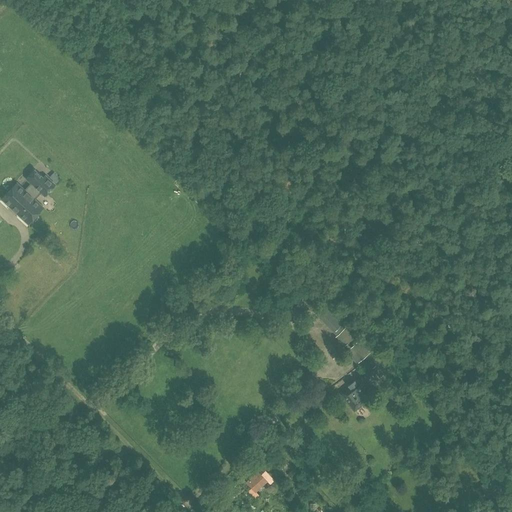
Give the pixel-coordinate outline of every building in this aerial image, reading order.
[(1,200),(28,225),(31,222),(35,222),(37,219),(37,216),(37,214),(45,208),(36,199),(41,193),(45,197),(56,185),(55,184),(60,179),(54,172),(49,178),(45,174),(43,177),(34,169),(25,179),(30,184),(25,189),(20,184),(17,182),(1,200)] [(201,199),(212,210),(217,205),(206,193),(201,199)] [(317,315),(334,332),(342,323),(324,306),(317,315)] [(357,364),(370,352),(347,327),(336,338),(343,345),(341,347),(357,364)] [(339,393),(354,411),(365,403),(367,389),(379,379),(370,368),(339,393)] [(477,464),(482,468),(487,464),(482,459),(477,464)] [(287,474),(292,480),(298,474),(297,473),(299,471),(296,467),(293,469),(287,474)] [(247,482),(256,491),(267,481),(258,471),(247,482)] [(475,489),(486,502),(502,490),(491,477),(475,489)]
